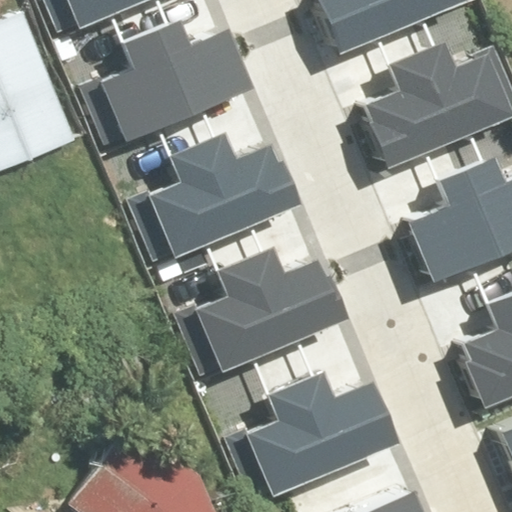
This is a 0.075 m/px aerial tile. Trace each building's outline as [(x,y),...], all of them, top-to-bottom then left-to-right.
[(64,0),(69,12),(98,0),(64,0)] [(316,0),(333,40),(431,0),(316,0)] [(27,12),(0,22),(0,167),(77,136),(27,12)] [(122,68),(97,78),(118,130),(239,80),(216,25),(179,40),(169,17),(111,41),(122,68)] [(379,87),(354,97),(376,149),(497,99),(474,44),(436,59),(427,36),(368,60),(379,87)] [(161,177),(136,187),(158,239),(279,189),(256,134),(218,149),(209,126),(150,150),(161,177)] [(426,206),(401,216),(423,268),(511,231),(511,166),(484,178),(474,155),(415,180),(426,206)] [(217,294),(192,305),(214,357),(335,307),(312,251),(274,267),(265,244),(206,268),(217,294)] [(487,327),(462,338),(483,389),(511,377),(511,285),(476,301),(487,327)] [(269,414),(244,425),(266,476),(387,427),(364,371),(327,387),(317,364),(259,388),(269,414)] [(511,408),(486,420),(511,478),(511,408)] [(208,511),(192,471),(116,420),(61,503),(74,511),(208,511)] [(419,511),(403,474),(315,511),(419,511)]
